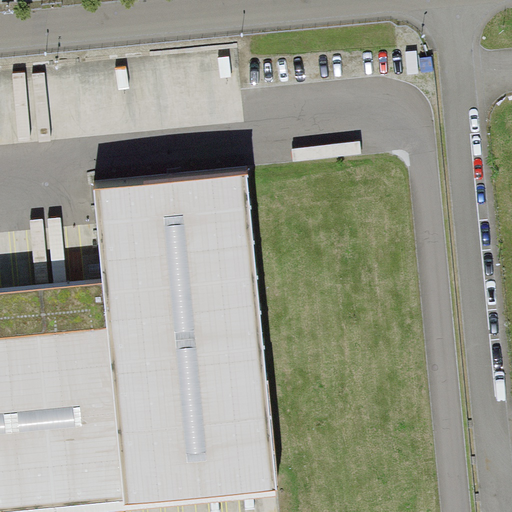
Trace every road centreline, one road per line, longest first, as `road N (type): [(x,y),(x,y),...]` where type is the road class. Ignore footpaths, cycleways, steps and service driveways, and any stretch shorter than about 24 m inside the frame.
road 1 (unclassified): [(455,0),(505,511)]
road 2 (unclassified): [(0,35),(362,0)]
